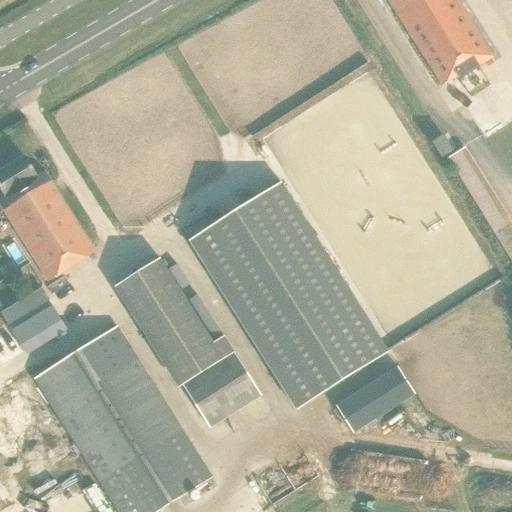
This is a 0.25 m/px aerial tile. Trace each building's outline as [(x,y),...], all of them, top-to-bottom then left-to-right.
[(388,0),(445,87),(495,57),(458,0),(388,0)] [(511,88),(506,79),(469,102),(511,170),(511,88)] [(442,158),(453,151),(444,136),(433,143),(442,158)] [(0,166),(22,153),(16,142),(0,151),(0,166)] [(38,177),(25,156),(0,172),(0,189),(6,198),(0,201),(0,206),(48,282),(95,252),(45,173),(38,177)] [(190,242),(204,265),(297,410),(389,352),(282,184),(190,242)] [(212,345),(209,340),(159,259),(114,287),(165,368),(166,367),(177,384),(233,349),(225,336),(212,345)] [(47,303),(53,312),(65,304),(59,295),(47,303)] [(158,511),(213,478),(185,434),(116,327),(34,379),(118,511),(158,511)] [(233,354),(183,386),(210,429),(261,397),(233,354)] [(0,394),(0,423),(47,511),(73,511),(9,390),(0,394)] [(373,404),(381,416),(401,402),(393,391),(373,404)]
